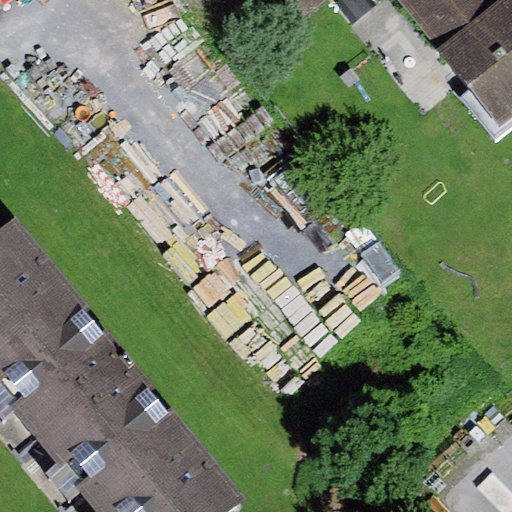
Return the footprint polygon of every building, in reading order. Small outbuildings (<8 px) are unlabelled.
[(285,0),(300,18),(323,0),(285,0)] [(500,3),(497,0),(399,0),(441,51),(500,3)] [(511,0),(504,0),(500,3),(441,51),(501,125),(511,115),(511,0)] [(19,221),(0,235),(0,393),(41,444),(136,366),(19,221)] [(136,366),(41,444),(95,509),(97,511),(232,511),(247,500),(136,366)]
